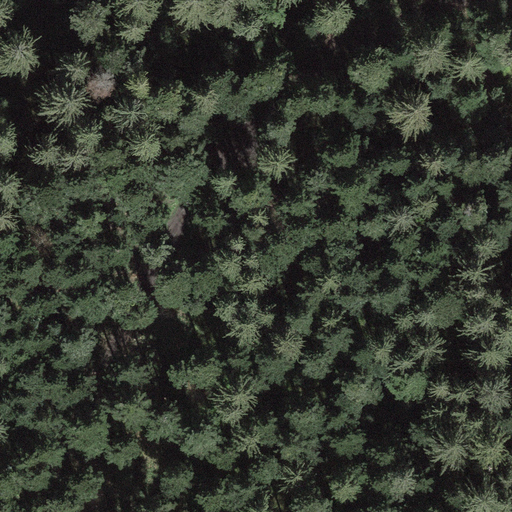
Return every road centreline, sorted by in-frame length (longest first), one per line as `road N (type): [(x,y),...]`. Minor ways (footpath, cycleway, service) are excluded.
road 1 (track): [(455,0),(291,121),(53,511)]
road 2 (track): [(291,121),(0,283)]
